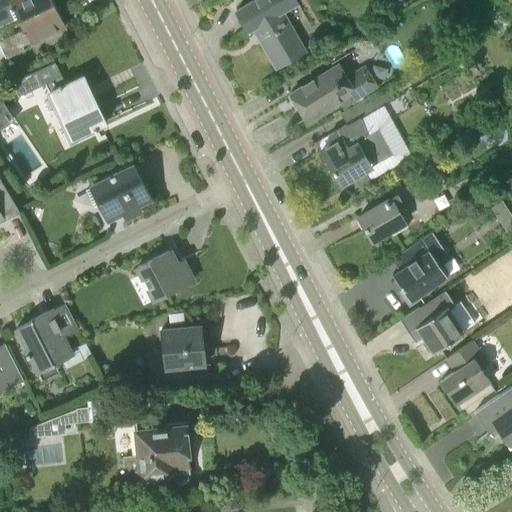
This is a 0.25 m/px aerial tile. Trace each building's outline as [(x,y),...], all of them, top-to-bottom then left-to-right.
[(0,0),(0,24),(21,15),(22,16),(53,1),(52,0),(0,0)] [(306,51),(283,11),(298,3),(296,0),(254,0),(237,10),(249,30),(254,28),(276,68),(306,51)] [(54,2),(19,18),(25,30),(4,40),(9,52),(66,26),(54,2)] [(372,30),(377,40),(390,33),(385,23),(372,30)] [(84,76),(66,84),(56,61),(13,82),(19,96),(46,82),(72,138),(106,123),(84,76)] [(307,121),(348,96),(355,91),(338,64),(291,93),(307,121)] [(511,87),(506,77),(492,85),(502,102),(511,96),(511,87)] [(488,86),(474,94),(481,108),(496,100),(488,86)] [(347,124),(395,97),(389,87),(342,114),(347,124)] [(3,115),(9,111),(2,101),(0,102),(0,130),(9,125),(3,115)] [(393,155),(378,128),(349,144),(340,128),(328,135),(333,143),(322,150),(341,184),(393,155)] [(124,215),(139,208),(138,205),(151,198),(134,165),(91,187),(108,220),(123,212),(124,215)] [(0,222),(20,213),(0,172),(0,222)] [(394,234),(408,226),(399,211),(405,208),(398,195),(359,216),(373,241),(392,230),(394,234)] [(511,214),(510,211),(504,216),(502,224),(507,231),(511,227),(511,214)] [(410,306),(421,298),(420,296),(449,276),(436,258),(446,252),(433,232),(393,259),(399,269),(393,273),(399,282),(403,289),(400,291),(410,306)] [(176,263),(169,250),(138,266),(155,300),(193,281),(183,260),(176,263)] [(464,332),(448,308),(455,304),(447,292),(401,321),(412,337),(420,332),(427,341),(424,343),(429,352),(432,350),(433,352),(464,332)] [(71,350),(64,336),(78,328),(65,303),(16,329),(38,372),(54,363),(61,359),(66,368),(92,355),(85,343),(71,350)] [(183,312),(169,314),(170,324),(185,322),(183,312)] [(214,348),(211,324),(178,328),(180,345),(171,346),(174,369),(205,365),(204,355),(217,353),(217,348),(214,348)] [(456,404),(490,381),(481,369),(488,364),(472,340),(451,354),(460,367),(440,380),(446,389),(446,392),(449,396),(452,398),(456,404)] [(0,390),(23,379),(5,343),(0,345),(0,390)] [(511,385),(475,411),(491,435),(498,431),(510,450),(511,448),(511,385)] [(87,401),(88,407),(90,421),(90,423),(116,421),(114,397),(87,401)] [(48,435),(46,421),(29,428),(30,437),(48,435)] [(190,476),(190,473),(185,421),(167,423),(168,429),(137,432),(142,477),(171,475),(172,477),(173,479),(175,481),(178,483),(180,483),(182,482),(185,482),(188,480),(189,478),(190,476)]
